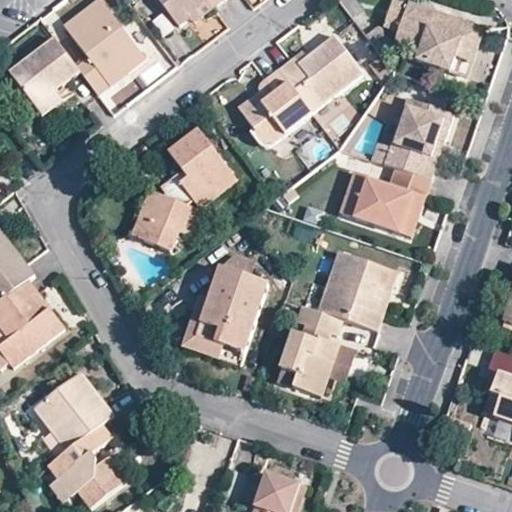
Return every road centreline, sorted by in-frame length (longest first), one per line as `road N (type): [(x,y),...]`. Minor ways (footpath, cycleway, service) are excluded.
road 1 (residential): [(396,469),(153,383),(58,227),(56,196),(69,176),(298,0)]
road 2 (residential): [(511,145),(396,469)]
road 3 (residential): [(511,506),(396,469)]
